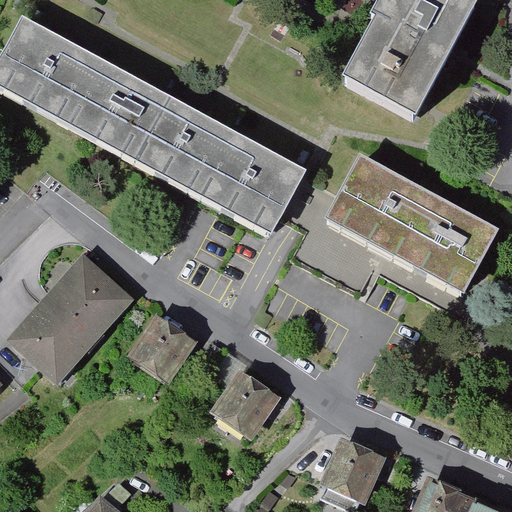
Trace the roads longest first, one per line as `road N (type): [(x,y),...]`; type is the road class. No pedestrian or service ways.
road 1 (residential): [(511,491),(418,453),(333,402),(49,200),(0,251)]
road 2 (unknown): [(301,204),(323,233),(443,305),(511,363)]
